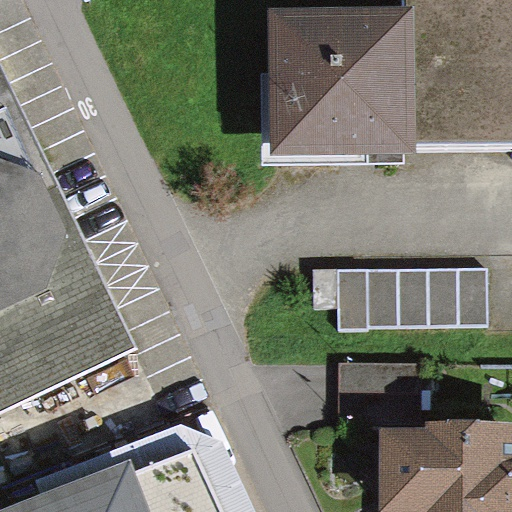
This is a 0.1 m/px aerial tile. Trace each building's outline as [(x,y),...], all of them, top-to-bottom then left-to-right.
[(511,0),(398,0),(399,39),(263,38),(263,176),(413,176),(413,147),(511,147),(511,0)] [(0,87),(0,418),(130,356),(0,87)] [(346,329),(493,322),(491,264),(318,271),(320,305),(345,304),(346,329)] [(511,453),(365,451),(364,511),(511,511),(511,489),(511,453)] [(207,511),(188,461),(52,511),(207,511)]
